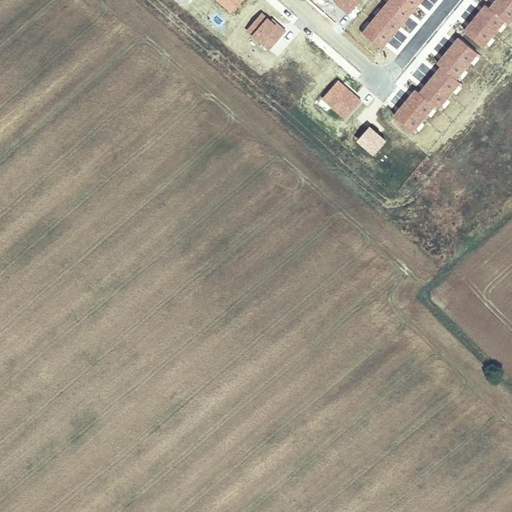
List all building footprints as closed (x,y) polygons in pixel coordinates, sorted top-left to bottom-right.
[(244,0),(218,0),(233,13),(244,0)] [(359,0),(332,0),(349,13),(359,0)] [(423,0),(388,0),(362,32),(383,50),(423,0)] [(511,0),(498,0),(492,8),(485,3),(462,32),(484,49),(505,24),(510,28),(511,25),(511,0)] [(285,31),(263,10),(245,29),(268,50),(285,31)] [(479,53),(458,37),(437,63),(441,67),(421,93),(415,88),(394,115),(416,132),(436,106),(442,111),(464,83),(459,79),(479,53)] [(364,102),(339,80),(321,100),(345,122),(364,102)] [(389,141),(371,126),(357,142),(376,157),(389,141)]
